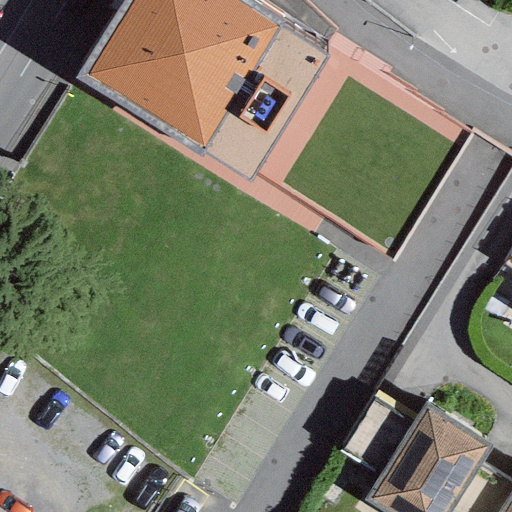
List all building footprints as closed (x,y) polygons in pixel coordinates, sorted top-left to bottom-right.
[(328,54),(244,0),(122,0),(72,78),(199,159),(203,153),(246,181),(328,54)] [(511,270),(511,247),(502,264),(511,270)] [(377,476),(410,422),(371,398),(338,453),(377,476)] [(449,511),(481,461),(490,446),(421,405),(410,422),(377,476),(362,502),(379,511),(449,511)] [(495,511),(511,485),(511,480),(481,461),(449,511),(495,511)] [(511,511),(511,485),(495,511),(511,511)]
